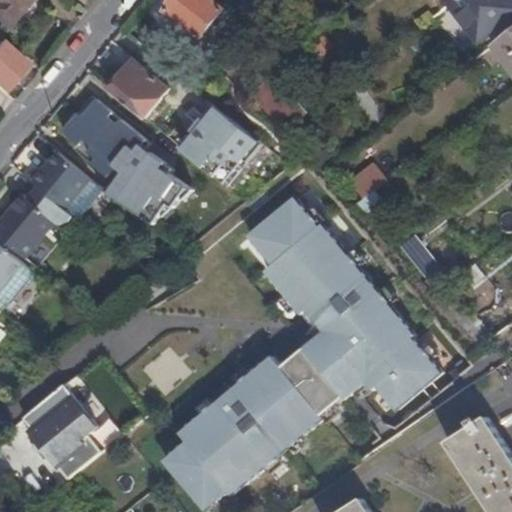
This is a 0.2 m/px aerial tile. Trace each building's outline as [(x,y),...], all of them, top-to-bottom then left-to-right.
[(0,0),(0,17),(8,24),(27,0),(0,0)] [(225,9),(214,0),(174,0),(167,10),(201,38),(225,9)] [(266,0),(248,0),(240,7),(263,26),(278,14),(266,0)] [(511,0),(456,0),(451,4),(478,40),(511,14),(511,8),(505,0),(511,0)] [(511,31),(494,45),(511,69),(511,31)] [(324,32),(313,40),(322,52),(332,43),(324,32)] [(2,42),(0,43),(0,88),(4,92),(28,65),(2,42)] [(137,61),(112,91),(147,119),(171,89),(137,61)] [(250,90),(254,93),(273,77),(270,74),(250,90)] [(282,125),(283,126),(286,129),(304,114),(273,77),(254,93),(282,125)] [(349,96),(367,118),(378,109),(360,87),(349,96)] [(84,117),(80,113),(65,132),(82,146),(85,141),(94,148),(90,153),(98,159),(94,165),(119,185),(112,194),(153,222),(169,203),(174,206),(190,187),(165,167),(169,162),(146,144),(150,139),(98,99),(84,117)] [(260,142),(220,108),(186,152),(225,183),(260,142)] [(61,152),(36,183),(69,210),(93,179),(72,162),(61,152)] [(69,210),(77,216),(101,186),(93,179),(69,210)] [(386,182),(375,190),(384,200),(394,193),(386,182)] [(355,205),(363,214),(384,200),(375,190),(355,205)] [(0,225),(0,235),(27,257),(57,221),(26,194),(0,225)] [(166,461),(209,511),(231,492),(234,495),(325,417),(324,416),(345,398),(346,399),(368,381),(376,390),(379,387),(398,409),(441,372),(412,337),(415,335),(322,225),(320,227),(295,198),(251,235),(276,265),(268,271),(304,313),(308,310),(325,330),(282,367),(273,356),(181,434),(188,443),(185,446),(184,446),(166,461)] [(57,221),(27,257),(39,267),(70,231),(57,221)] [(0,308),(3,311),(35,271),(0,242),(0,308)] [(467,311),(444,285),(434,293),(457,319),(467,311)] [(470,309),(467,311),(457,319),(481,344),(493,335),(470,309)] [(66,385),(25,419),(33,430),(30,432),(38,442),(45,443),(44,450),(58,468),(87,445),(82,440),(99,426),(66,385)] [(481,422),(478,418),(472,423),(474,426),(449,443),(494,511),(511,511),(511,451),(489,416),(481,422)] [(372,511),(364,499),(344,511),(372,511)]
